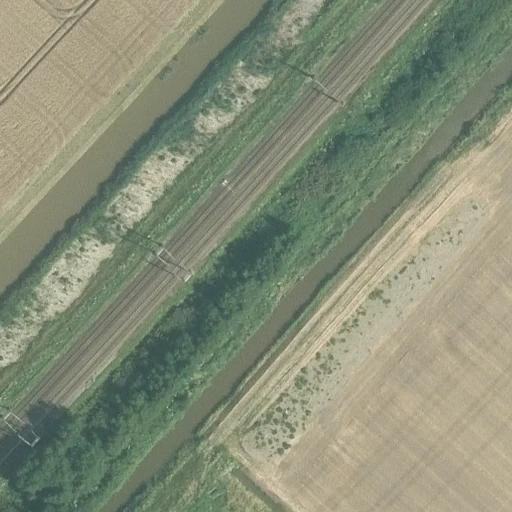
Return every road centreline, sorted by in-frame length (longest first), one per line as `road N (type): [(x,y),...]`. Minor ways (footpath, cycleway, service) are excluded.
road 1 (track): [(4,511),(92,486),(511,12)]
road 2 (track): [(0,389),(351,0)]
